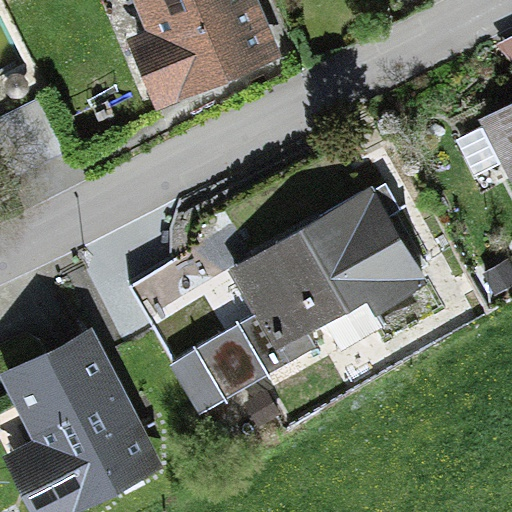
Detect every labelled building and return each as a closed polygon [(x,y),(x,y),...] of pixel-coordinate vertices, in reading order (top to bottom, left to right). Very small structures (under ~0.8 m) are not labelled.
[(162,92),(267,50),(246,0),(145,0),(159,34),(141,41),(162,92)] [(511,106),(487,119),(511,166),(511,106)] [(243,277),(260,306),(170,358),(200,411),(290,360),(281,344),(365,295),(373,309),(424,280),(370,185),(321,213),(329,228),(243,277)] [(173,252),(121,279),(149,332),(201,305),(173,252)] [(86,334),(13,371),(56,456),(24,472),(45,511),(53,511),(152,462),(86,334)]
